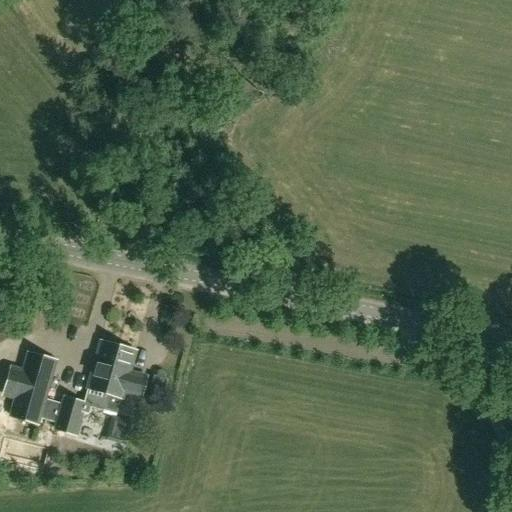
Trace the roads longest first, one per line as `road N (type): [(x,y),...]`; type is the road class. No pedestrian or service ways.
road 1 (unclassified): [(511,336),(0,235)]
road 2 (track): [(421,319),(484,390),(511,444)]
